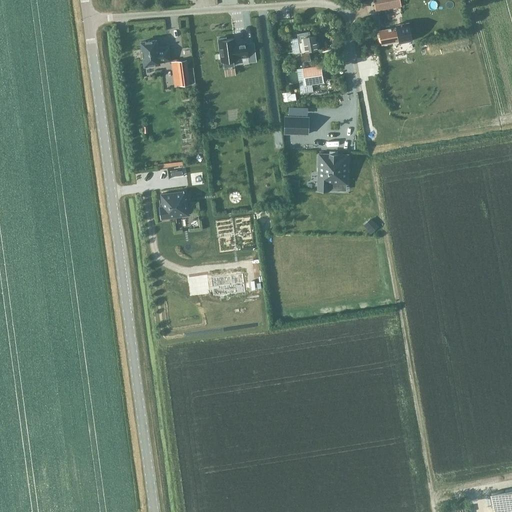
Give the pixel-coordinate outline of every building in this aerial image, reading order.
[(373,0),(375,11),(400,6),(399,0),(373,0)] [(192,38),(217,37),(216,21),(191,22),(192,38)] [(397,27),(379,30),(382,44),(399,41),(400,42),(399,42),(399,43),(412,40),(409,22),(395,25),(396,26),(396,25),(397,27)] [(302,61),(311,60),(310,51),(318,50),(316,36),(311,37),(310,32),(297,34),(302,61)] [(226,38),(219,39),(222,62),(224,61),(224,67),(234,66),(233,60),(237,60),(237,58),(248,56),(246,43),(235,45),(234,39),(226,40),(226,37),(226,38)] [(159,64),(159,62),(170,61),(168,48),(157,49),(156,40),(141,42),(142,50),(140,50),(141,59),(143,58),(144,66),(159,64)] [(187,60),(176,61),(180,85),(190,84),(187,60)] [(304,80),(298,81),(300,94),(306,93),(312,92),(311,84),(323,82),(320,66),(303,68),(304,80)] [(289,92),(282,93),(283,102),(295,100),(294,95),(290,95),(289,92)] [(284,134),(308,134),(308,117),(285,116),(284,134)] [(318,154),(317,191),(329,191),(329,190),(346,191),(346,184),(347,184),(348,154),(318,154)] [(161,219),(188,215),(186,198),(184,199),(183,191),(161,194),(162,206),(159,207),(161,219)] [(372,220),(364,227),(370,234),(378,227),(372,220)] [(493,511),(511,511),(511,489),(490,494),(493,511)]
